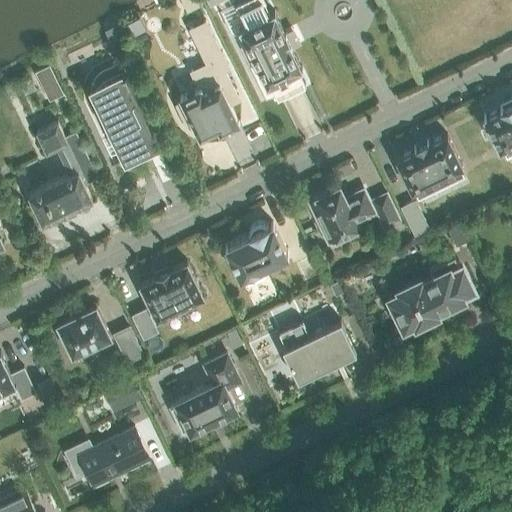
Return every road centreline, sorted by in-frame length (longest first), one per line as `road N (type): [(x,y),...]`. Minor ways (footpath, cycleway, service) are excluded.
road 1 (residential): [(511,59),(0,305)]
road 2 (residential): [(511,336),(149,511)]
